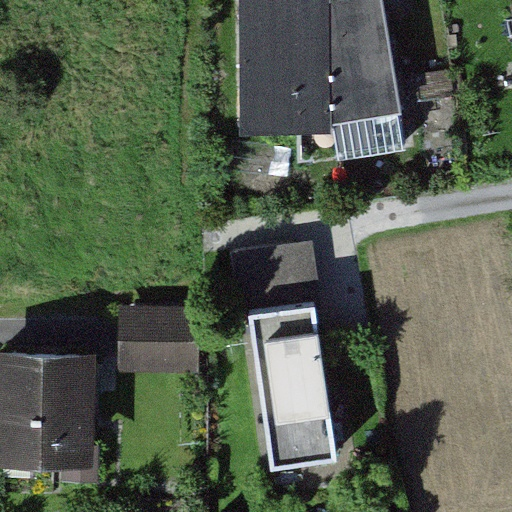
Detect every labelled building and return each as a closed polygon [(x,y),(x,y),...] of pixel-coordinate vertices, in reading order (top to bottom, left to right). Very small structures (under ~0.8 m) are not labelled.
[(241,0),(245,126),(304,125),(333,124),(329,0),(241,0)] [(391,0),(329,0),(333,124),(304,125),(305,164),(420,144),(391,0)] [(314,239),(242,250),(273,467),(346,457),(314,239)] [(208,303),(125,301),(124,330),(123,369),(206,371),(208,303)] [(0,347),(0,462),(99,465),(101,350),(0,347)]
